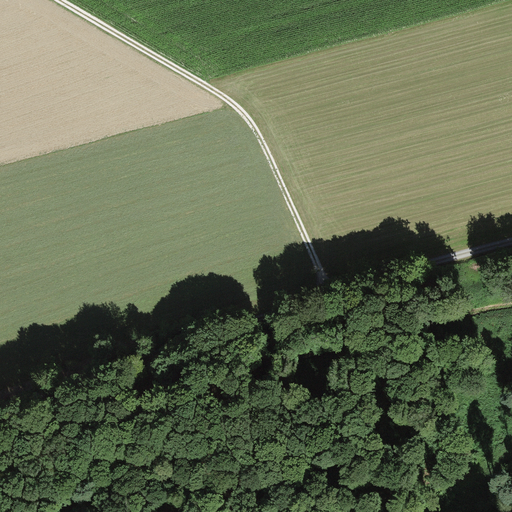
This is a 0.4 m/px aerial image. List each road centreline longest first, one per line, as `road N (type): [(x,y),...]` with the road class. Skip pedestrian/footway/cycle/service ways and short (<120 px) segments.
road 1 (track): [(326,290),(232,102),(60,0)]
road 2 (track): [(326,290),(0,407)]
road 3 (track): [(326,290),(511,241)]
